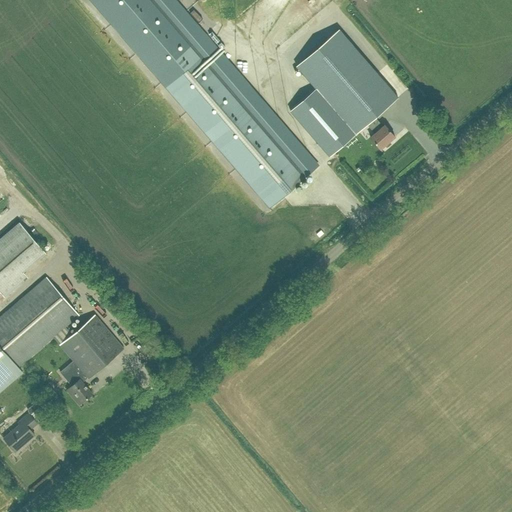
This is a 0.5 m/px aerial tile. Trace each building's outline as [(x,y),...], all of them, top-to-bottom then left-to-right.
[(89,0),(156,77),(269,208),(308,174),(318,165),(175,0),(89,0)] [(315,88),(289,110),(329,156),(366,124),(375,117),(398,97),(338,29),(296,66),(315,88)] [(375,117),(366,124),(374,133),(369,136),(380,149),(394,136),(385,125),(380,129),(377,125),(379,123),(375,117)] [(393,161),(397,155),(390,150),(386,157),(393,161)] [(21,220),(0,235),(0,286),(10,279),(8,275),(13,272),(10,268),(5,272),(0,265),(0,257),(6,253),(13,262),(14,261),(18,267),(43,248),(21,220)] [(42,244),(49,238),(42,228),(35,234),(42,244)] [(52,257),(60,249),(56,244),(47,252),(52,257)] [(67,390),(79,404),(92,393),(82,382),(87,377),(88,378),(123,348),(95,315),(70,336),(63,329),(79,315),(46,277),(0,316),(0,388),(21,370),(18,367),(53,337),(73,361),(60,372),(72,385),(67,390)] [(30,429),(37,423),(28,413),(17,422),(19,424),(4,437),(15,451),(35,434),(30,429)]
